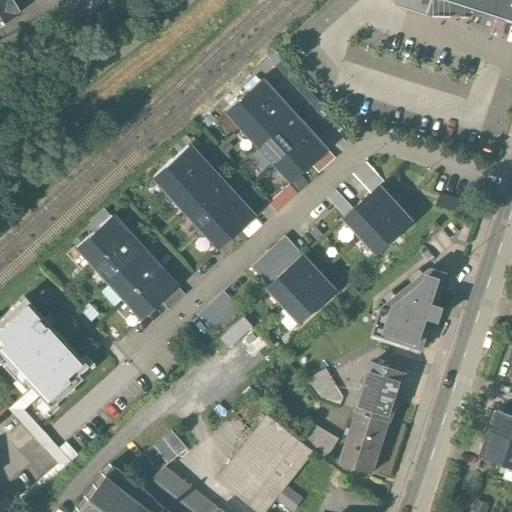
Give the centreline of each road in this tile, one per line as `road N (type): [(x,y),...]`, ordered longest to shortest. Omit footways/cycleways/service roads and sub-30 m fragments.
road 1 (residential): [(511,185),(377,144),(66,423)]
road 2 (secondary): [(511,211),(411,511)]
